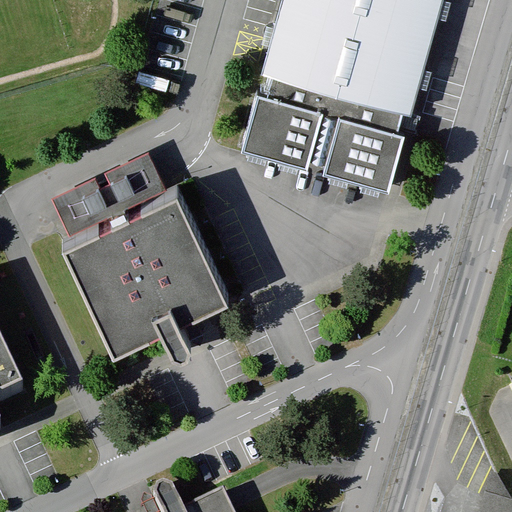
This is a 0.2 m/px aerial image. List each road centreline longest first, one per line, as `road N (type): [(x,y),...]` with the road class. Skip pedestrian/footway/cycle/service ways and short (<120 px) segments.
road 1 (tertiary): [(397,511),(506,139)]
road 2 (unknown): [(301,390),(275,323),(282,289),(327,240)]
